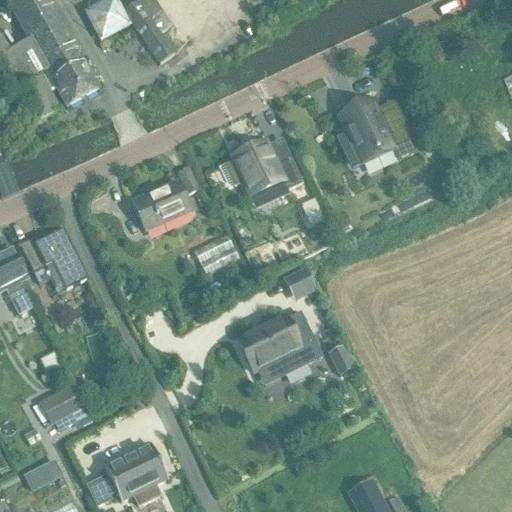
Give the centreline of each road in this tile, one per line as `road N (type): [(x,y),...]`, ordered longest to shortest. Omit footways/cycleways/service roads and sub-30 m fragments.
road 1 (tertiary): [(52,188),(462,0)]
road 2 (residential): [(52,188),(210,511)]
road 3 (unknown): [(117,106),(261,0)]
road 4 (track): [(44,395),(26,404),(56,461),(0,490)]
